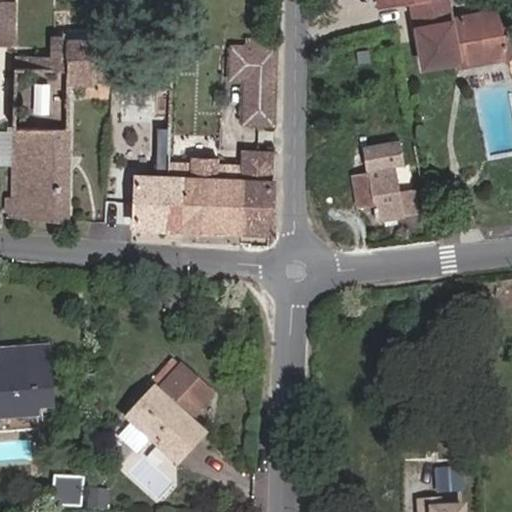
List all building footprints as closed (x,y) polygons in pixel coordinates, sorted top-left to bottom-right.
[(413,0),(424,61),(458,55),(457,50),(465,49),(467,58),(506,51),(499,13),(462,20),(461,15),(451,17),(447,0),(413,0)] [(17,5),(0,4),(0,44),(16,45),(17,5)] [(16,58),(16,67),(74,69),(73,82),(111,84),(113,42),(72,41),(72,34),(55,34),(55,55),(40,54),(40,59),(16,58)] [(269,48),(222,46),(221,77),(238,77),(236,117),(266,118),(269,48)] [(68,221),(71,124),(73,82),(74,69),(16,67),(16,123),(14,189),(2,188),(2,206),(13,206),(13,219),(68,221)] [(363,170),(355,172),(361,203),(368,201),(371,217),(413,208),(409,186),(395,190),(391,161),(395,160),(392,143),(359,149),(363,170)] [(188,163),(167,162),(166,180),(138,179),(136,224),(262,228),(265,148),(234,147),(234,164),(213,164),(213,157),(188,156),(188,163)] [(361,203),(355,172),(345,173),(351,205),(361,203)] [(0,382),(1,409),(65,405),(62,366),(54,366),(54,348),(9,352),(11,380),(0,382)] [(147,372),(118,410),(160,447),(181,421),(172,413),(193,385),(163,361),(152,376),(147,372)] [(463,486),(462,467),(437,468),(438,487),(463,486)] [(53,502),(81,505),(84,475),(56,473),(53,502)] [(458,511),(459,500),(435,501),(434,492),(415,493),(415,511),(458,511)]
